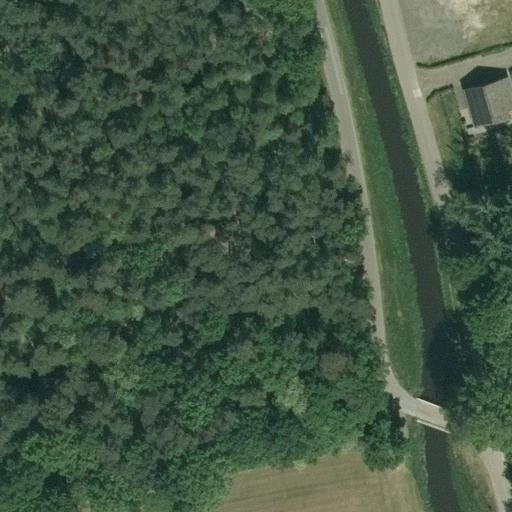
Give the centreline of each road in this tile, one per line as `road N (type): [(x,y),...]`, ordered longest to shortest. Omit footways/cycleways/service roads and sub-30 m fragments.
road 1 (unclassified): [(482,442),(471,430),(401,403),(385,382),(357,170),(317,0)]
road 2 (unclassified): [(482,442),(478,358),(452,233),(390,0)]
